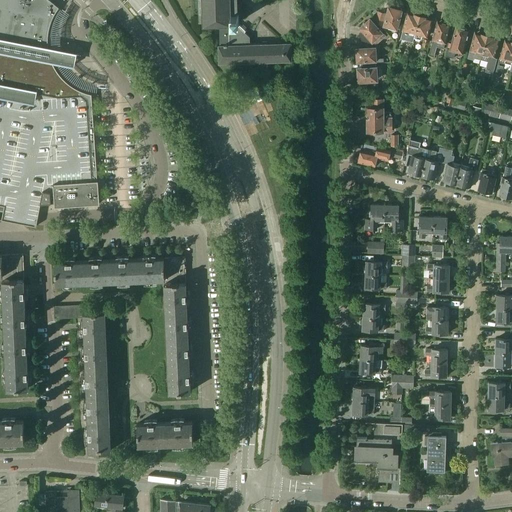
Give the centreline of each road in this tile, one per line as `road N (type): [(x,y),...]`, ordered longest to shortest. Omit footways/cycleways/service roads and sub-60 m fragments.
road 1 (secondary): [(266,484),(276,312),(257,206),(198,76),(137,0)]
road 2 (secondary): [(111,0),(193,116),(233,212),(252,329),(244,481)]
road 3 (residential): [(329,494),(346,172)]
road 4 (residential): [(471,502),(475,205)]
road 5 (residential): [(208,419),(199,236),(120,233)]
road 6 (residential): [(45,236),(58,428),(50,463)]
road 7 (residential): [(346,172),(345,0)]
road 8 (residential): [(329,494),(471,502)]
road 9 (residential): [(475,205),(346,172)]
